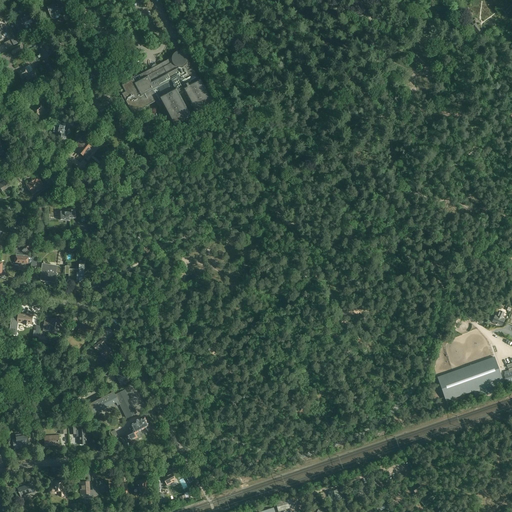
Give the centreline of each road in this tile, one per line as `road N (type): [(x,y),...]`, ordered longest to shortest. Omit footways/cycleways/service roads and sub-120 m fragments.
road 1 (residential): [(181,451),(223,440),(300,456),(381,422),(423,373),(455,262),(482,250)]
road 2 (residential): [(181,451),(108,313),(0,294)]
road 3 (track): [(0,84),(30,133),(88,193),(94,251),(110,282)]
road 4 (track): [(280,222),(391,227),(425,255),(443,289)]
road 5 (unclassified): [(0,475),(30,464),(181,451)]
road 6 (track): [(313,0),(464,48)]
road 7 (track): [(163,246),(200,232),(280,222)]
